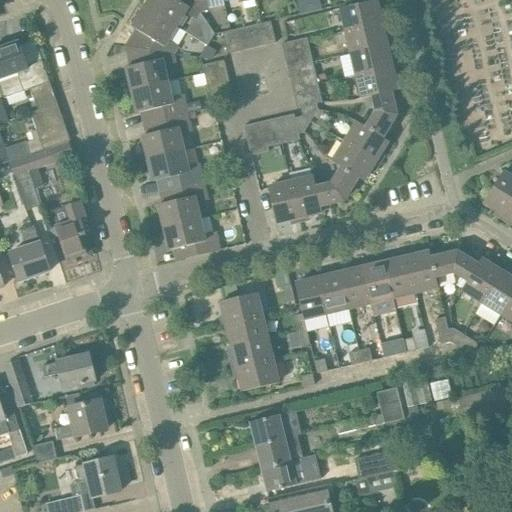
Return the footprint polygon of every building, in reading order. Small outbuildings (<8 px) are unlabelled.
[(150,0),(145,8),(175,27),(183,15),(193,21),(198,12),(189,0),(150,0)] [(189,0),(198,12),(207,10),(204,0),(189,0)] [(346,32),(381,24),(376,1),(359,5),(359,4),(340,9),(346,32)] [(143,34),(134,49),(172,56),(176,48),(166,41),(175,27),(145,8),(133,28),(143,34)] [(275,43),(270,22),(258,25),(263,46),(275,43)] [(351,54),(386,46),(381,24),(346,32),(351,54)] [(263,46),(258,25),(245,28),(250,49),(263,46)] [(233,31),(239,52),(250,49),(245,28),(233,31)] [(233,31),(222,34),(227,55),(239,52),(233,31)] [(284,57),(309,51),(306,38),(288,43),(281,44),(284,57)] [(6,150),(10,162),(25,157),(68,142),(70,141),(42,60),(27,66),(19,43),(0,49),(0,86),(4,99),(31,90),(38,111),(31,114),(36,131),(31,133),(33,140),(6,150)] [(386,46),(351,54),(357,76),(392,68),(386,46)] [(172,56),(134,49),(138,65),(127,68),(132,91),(166,83),(162,67),(174,64),(172,56)] [(288,70),(312,64),(309,51),(284,57),(288,70)] [(205,78),(226,73),(223,61),(202,66),(205,78)] [(312,64),(288,70),(291,83),(315,77),(312,64)] [(397,90),(392,68),(357,76),(363,99),(372,96),(391,92),(397,90)] [(208,90),(229,85),(226,73),(205,78),(208,90)] [(294,96),(319,90),(315,77),(291,83),(294,96)] [(201,110),(199,102),(184,106),(181,96),(170,99),(166,83),(132,91),(137,114),(149,111),(151,122),(169,118),(186,114),(201,110)] [(232,96),(229,85),(208,90),(211,101),(232,96)] [(294,96),(297,109),(300,108),(316,104),(321,103),(319,90),(294,96)] [(396,116),(391,92),(372,96),(376,111),(366,128),(382,139),(396,116)] [(310,122),(318,110),(317,110),(316,104),(300,108),(302,117),(303,117),(310,122)] [(143,137),(148,160),(183,151),(179,136),(190,133),(186,114),(151,122),(154,134),(143,137)] [(295,123),(294,119),(293,115),(280,118),(286,143),(298,140),(297,135),(295,125),(295,123)] [(301,134),(310,122),(303,117),(302,117),(294,119),(295,123),(295,125),(297,135),(301,134)] [(280,118),(267,121),(273,146),(281,144),(286,143),(280,118)] [(267,146),(267,148),(273,146),(267,121),(255,124),(260,145),(266,144),(267,146)] [(366,128),(355,122),(343,141),(375,162),(387,142),(382,139),(366,128)] [(243,127),(248,148),(260,145),(255,124),(243,127)] [(9,162),(10,162),(6,150),(5,150),(0,135),(0,164),(9,161),(9,162)] [(358,177),(363,181),(375,162),(343,141),(332,161),(341,167),(358,177)] [(68,142),(25,157),(35,190),(43,187),(37,170),(73,158),(68,142)] [(248,148),(250,156),(268,152),(267,148),(267,146),(266,144),(260,145),(248,148)] [(165,180),(168,191),(203,183),(198,164),(186,167),(183,151),(148,160),(154,182),(165,180)] [(25,157),(10,162),(9,162),(26,211),(40,206),(35,190),(25,157)] [(358,177),(341,167),(331,184),(315,188),(320,207),(344,201),(358,177)] [(504,215),(511,202),(511,178),(503,173),(484,203),(504,215)] [(291,183),(299,218),(321,213),(315,188),(312,178),(291,183)] [(203,183),(168,191),(170,203),(159,205),(164,228),(200,220),(196,204),(207,201),(203,183)] [(276,224),(299,218),(291,183),(268,189),(276,224)] [(56,228),(55,228),(49,230),(52,240),(58,238),(62,247),(68,266),(77,263),(76,258),(81,257),(82,260),(88,258),(87,255),(92,253),(86,236),(91,234),(81,202),(66,207),(51,212),(56,228)] [(203,235),(200,220),(164,228),(170,251),(181,248),(184,260),(219,252),(215,233),(203,235)] [(43,253),(35,228),(22,232),(27,249),(10,254),(19,282),(49,272),(43,253)] [(407,258),(415,292),(437,286),(435,276),(430,259),(429,253),(407,258)] [(468,281),(478,266),(457,253),(430,259),(435,276),(452,271),(468,281)] [(415,292),(407,258),(385,263),(393,297),(415,292)] [(369,262),(371,267),(362,269),(371,302),(375,318),(382,316),(381,310),(395,306),(393,297),(385,263),(384,259),(369,262)] [(482,302),(501,272),(481,260),(478,266),(468,281),(462,290),(482,302)] [(371,302),(362,269),(340,274),(349,307),(371,302)] [(511,279),(501,272),(482,302),(501,314),(511,296),(511,279)] [(340,274),(318,279),(326,313),(349,307),(340,274)] [(319,285),(318,279),(295,285),(301,307),(302,314),(303,318),(304,318),(326,313),(319,285)] [(294,301),(291,286),(282,288),(286,303),(294,301)] [(221,302),(227,325),(261,317),(256,294),(221,302)] [(511,296),(501,314),(511,320),(511,296)] [(303,318),(302,314),(294,316),(298,331),(306,329),(303,318)] [(232,347),(267,339),(261,317),(227,325),(232,347)] [(448,330),(448,329),(445,318),(435,320),(438,332),(448,330)] [(413,337),(404,340),(406,353),(428,347),(423,328),(411,331),(413,337)] [(450,342),(453,328),(448,329),(448,330),(438,332),(441,344),(450,342)] [(453,328),(450,342),(457,347),(464,335),(453,328)] [(301,347),(310,345),(306,329),(298,331),(301,347)] [(464,351),(475,343),(464,335),(457,347),(464,351)] [(372,360),(384,357),(381,345),(379,337),(381,346),(359,351),(362,363),(372,361),(372,360)] [(238,369),(272,361),(267,339),(232,347),(238,369)] [(393,343),(381,345),(384,357),(396,354),(396,355),(406,353),(404,340),(393,343)] [(479,358),(475,343),(464,351),(467,361),(479,358)] [(351,365),(362,363),(359,351),(348,353),(351,365)] [(95,382),(89,354),(57,362),(58,363),(42,367),(45,378),(60,375),(64,389),(95,382)] [(326,371),(324,360),(314,362),(315,365),(317,374),(326,371)] [(18,361),(5,365),(19,408),(32,404),(18,361)] [(277,384),(272,361),(238,369),(243,392),(277,384)] [(314,385),(311,374),(299,377),(302,388),(314,385)] [(461,406),(464,420),(480,416),(511,408),(511,387),(459,399),(449,401),(451,408),(461,406)] [(367,427),(367,429),(404,420),(396,388),(377,393),(382,414),(365,418),(367,427)] [(449,400),(436,403),(438,411),(451,408),(449,401),(449,400)] [(107,430),(100,401),(69,409),(73,424),(54,429),(57,442),(76,437),(107,430)] [(0,435),(8,433),(16,458),(27,454),(13,411),(3,414),(0,404),(0,435)] [(416,407),(408,409),(409,418),(418,416),(416,407)] [(255,446),(298,435),(302,434),(296,411),(250,423),(255,446)] [(336,426),(338,436),(367,429),(367,427),(365,418),(336,426)] [(298,435),(255,446),(261,468),(304,458),(298,435)] [(57,459),(53,442),(32,447),(38,463),(57,459)] [(11,449),(0,452),(0,463),(14,459),(11,449)] [(393,450),(354,459),(358,479),(371,476),(394,471),(397,470),(393,450)] [(121,492),(113,458),(75,467),(79,484),(89,481),(93,498),(121,492)] [(309,482),(304,458),(261,468),(267,493),(309,482)] [(375,494),(371,476),(358,479),(355,480),(359,497),(375,494)] [(331,511),(325,486),(269,500),(271,511),(331,511)] [(84,511),(81,496),(47,504),(49,511),(84,511)]
